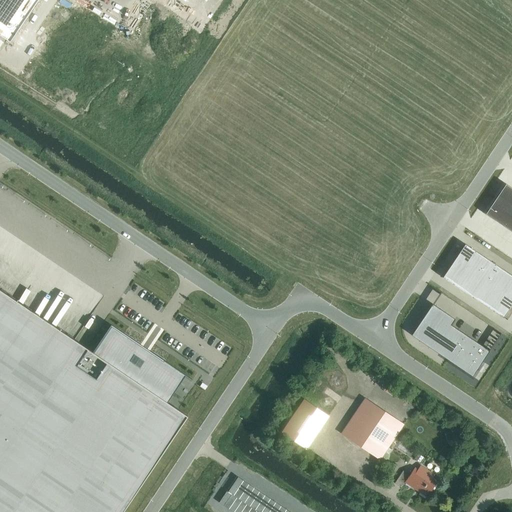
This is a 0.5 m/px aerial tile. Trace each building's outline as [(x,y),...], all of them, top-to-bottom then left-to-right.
[(0,0),(0,35),(9,42),(37,0),(0,0)] [(511,188),(505,184),(485,214),(511,232),(511,188)] [(511,276),(465,244),(442,278),(502,318),(511,303),(511,276)] [(412,295),(417,283),(413,282),(408,293),(412,295)] [(0,511),(122,511),(187,416),(184,414),(167,402),(162,399),(179,373),(184,376),(191,380),(192,379),(111,326),(93,353),(0,289),(0,511)] [(432,304),(411,335),(472,376),(489,351),(451,325),(454,319),(432,304)] [(307,449),(329,416),(304,399),(282,433),(307,449)] [(380,459),(403,425),(365,399),(342,433),(380,459)] [(426,497),(436,482),(430,478),(433,475),(420,466),(417,469),(414,467),(409,475),(402,470),(394,483),(401,487),(404,482),(426,497)] [(238,477),(231,487),(236,491),(243,480),(238,477)] [(236,491),(233,495),(236,498),(238,499),(248,484),(243,480),(236,491)] [(248,484),(238,499),(241,501),(244,503),(254,488),(248,484)] [(231,487),(228,492),(231,494),(233,495),(236,491),(231,487)] [(254,488),(244,503),(246,504),(249,506),(259,491),(254,488)] [(226,491),(218,503),(223,506),(231,494),(228,492),(226,491)] [(259,491),(249,506),(251,508),(254,510),(264,495),(259,491)] [(231,494),(223,506),(228,509),(236,498),(233,495),(231,494)] [(264,495),(254,510),(256,511),(257,511),(260,511),(270,499),(264,495)] [(236,498),(228,509),(232,511),(233,511),(241,501),(238,499),(236,498)] [(270,499),(260,511),(268,511),(275,502),(270,499)] [(241,501),(233,511),(240,511),(246,504),(244,503),(241,501)] [(275,502),(268,511),(276,511),(281,506),(275,502)]
